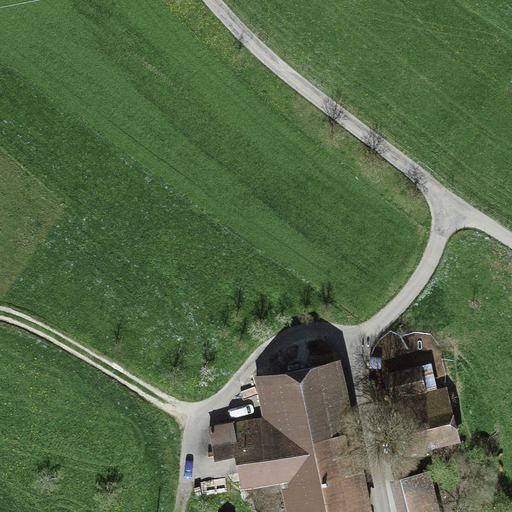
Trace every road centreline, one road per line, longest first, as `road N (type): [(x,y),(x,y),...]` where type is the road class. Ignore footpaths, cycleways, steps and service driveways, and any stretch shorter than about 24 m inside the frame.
road 1 (unclassified): [(212,0),(447,205),(511,242)]
road 2 (track): [(0,318),(25,323),(140,388),(205,408)]
